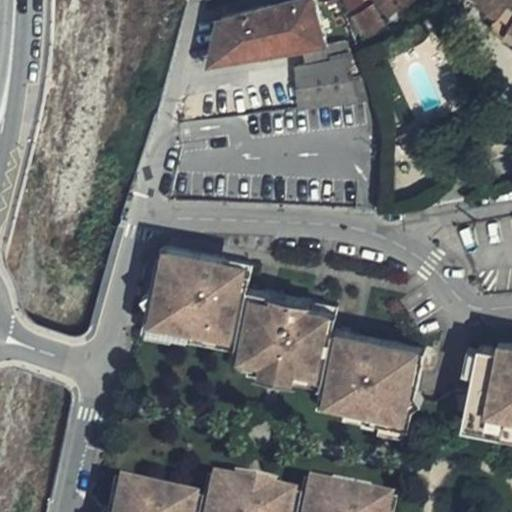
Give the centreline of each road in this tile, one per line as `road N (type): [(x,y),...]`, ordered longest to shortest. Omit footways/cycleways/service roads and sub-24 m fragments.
road 1 (residential): [(150,215),(396,238),(454,293),(479,304),(511,300)]
road 2 (residential): [(150,215),(144,186),(196,0)]
road 3 (residential): [(150,215),(133,238),(102,372)]
road 4 (residential): [(102,372),(67,511)]
road 5 (tertiary): [(15,0),(0,124)]
